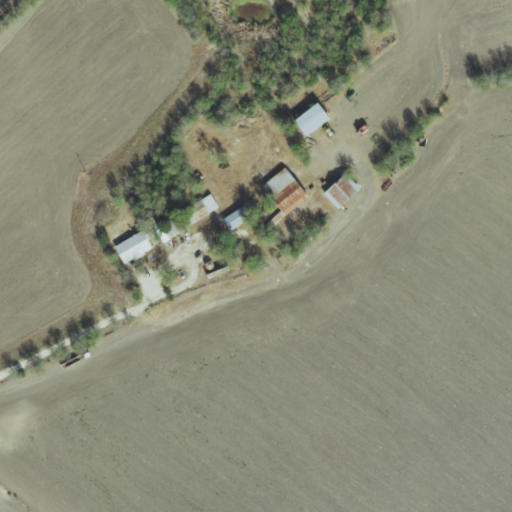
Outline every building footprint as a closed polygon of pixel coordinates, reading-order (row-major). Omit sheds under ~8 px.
[(307,136),(331,119),(319,102),(295,120),(307,136)] [(324,194),(339,210),(361,189),(346,173),(324,194)] [(219,208),(211,194),(178,212),(186,227),(219,208)] [(223,219),(230,230),(253,216),(246,204),(223,219)] [(154,249),(144,230),(115,246),(125,264),(154,249)]
